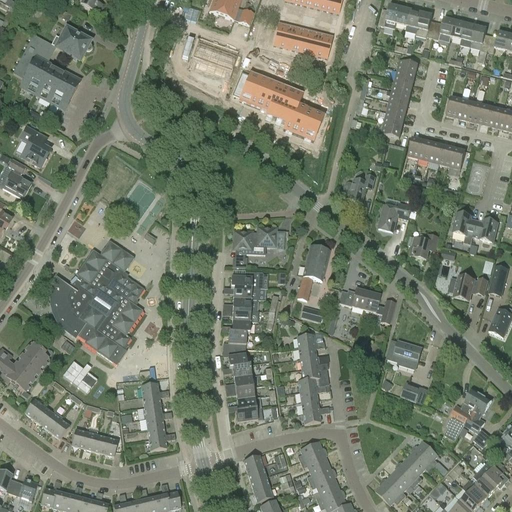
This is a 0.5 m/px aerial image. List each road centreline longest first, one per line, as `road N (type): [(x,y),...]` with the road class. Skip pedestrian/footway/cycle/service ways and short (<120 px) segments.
road 1 (residential): [(511,394),(419,292),(240,144),(210,141),(176,166)]
road 2 (residential): [(0,308),(96,147),(128,125)]
road 3 (residential): [(202,466),(102,487),(70,476),(0,425)]
road 4 (tertiary): [(188,294),(188,375),(202,466)]
road 5 (residential): [(230,456),(214,363),(215,293)]
road 6 (residential): [(502,143),(422,124),(436,66)]
road 7 (tertiary): [(176,166),(191,202),(188,294)]
road 8 (tertiary): [(128,125),(124,94),(149,0)]
